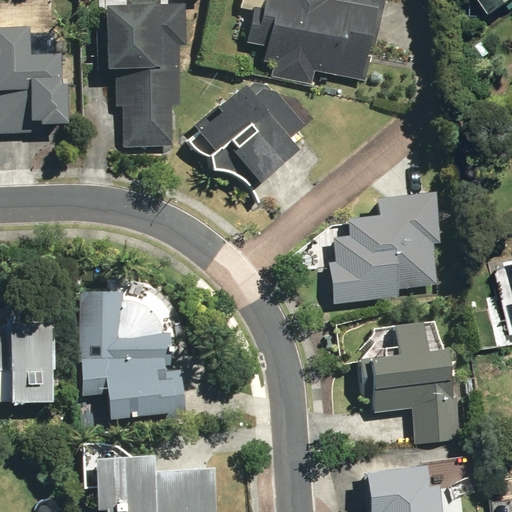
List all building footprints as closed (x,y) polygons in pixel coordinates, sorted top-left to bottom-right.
[(123,144),(173,144),(173,102),(181,103),(180,43),(189,43),(188,0),(135,0),(112,0),(111,24),(98,24),(98,68),(116,67),(116,104),(123,104),(123,144)] [(272,74),(313,82),(315,69),(366,78),(380,0),(267,0),(267,7),(255,5),(248,40),(267,43),(264,59),(275,61),(272,74)] [(511,0),(489,0),(496,11),(511,1),(511,0)] [(0,127),(31,127),(31,115),(44,115),(44,118),(72,118),(71,72),(64,72),(64,49),(34,49),(33,21),(0,21),(0,127)] [(240,173),(257,186),(266,178),(270,183),(309,149),(298,136),(311,123),(270,76),(231,110),(225,103),(200,125),(207,133),(196,141),(208,154),(219,157),(223,169),(240,173)] [(335,264),(340,303),(403,296),(402,288),(443,283),(438,242),(447,241),(441,192),(386,199),(388,215),(356,219),(358,236),(340,238),(342,264),(335,264)] [(114,393),(117,420),(179,413),(179,419),(189,418),(184,370),(173,371),(172,364),(175,364),(173,350),(177,350),(175,332),(168,333),(167,326),(165,321),(162,315),(158,310),(153,306),(148,303),(143,301),(136,300),(130,300),(129,292),(89,293),(83,362),(87,362),(90,395),(114,393)] [(20,402),(61,402),(62,322),(31,322),(31,308),(18,308),(18,325),(0,324),(0,369),(20,370),(20,402)] [(415,408),(419,443),(463,437),(458,390),(461,389),(457,349),(433,352),(429,322),(404,325),(407,354),(366,360),(370,397),(376,396),(378,412),(415,408)] [(115,511),(129,511),(128,511),(225,511),(224,469),(168,470),(168,457),(107,458),(108,509),(113,509),(113,511),(115,511)] [(447,511),(445,486),(437,487),(435,465),(367,471),(369,511),(447,511)]
